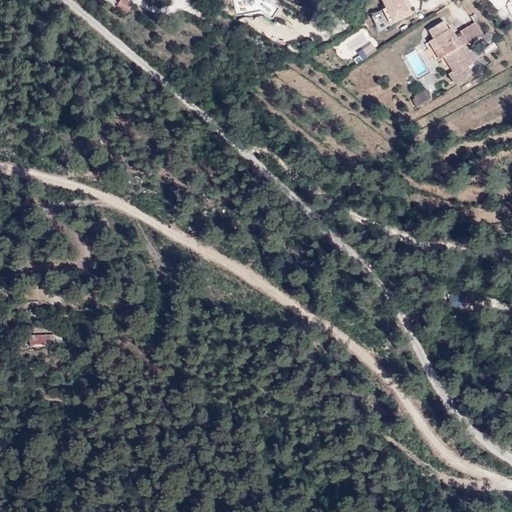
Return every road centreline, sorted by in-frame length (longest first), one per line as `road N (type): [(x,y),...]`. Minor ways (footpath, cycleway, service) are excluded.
road 1 (track): [(67,0),(373,273),(450,407),(511,459)]
road 2 (track): [(511,481),(463,457),(379,362),(143,218),(76,184),(0,170)]
road 3 (track): [(112,203),(41,206),(71,230),(86,256),(12,272),(3,289),(74,304),(17,308),(8,323)]
road 4 (track): [(242,151),(266,147),(317,195),(445,249),(511,253)]
